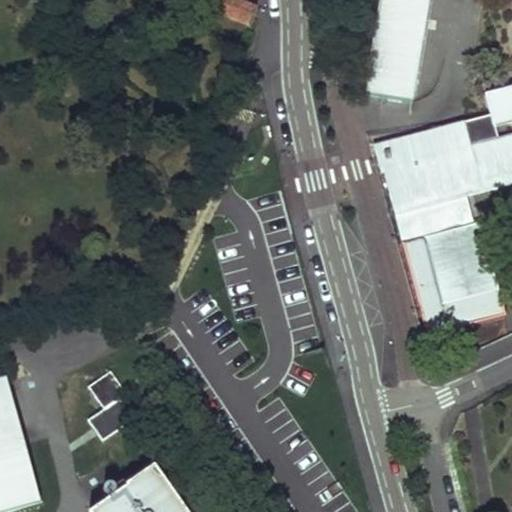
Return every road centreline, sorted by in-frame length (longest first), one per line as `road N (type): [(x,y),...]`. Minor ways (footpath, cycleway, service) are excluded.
road 1 (tertiary): [(374,416),(313,181),(294,79),(294,0)]
road 2 (unknown): [(168,291),(323,511)]
road 3 (residential): [(511,366),(445,398),(374,416)]
